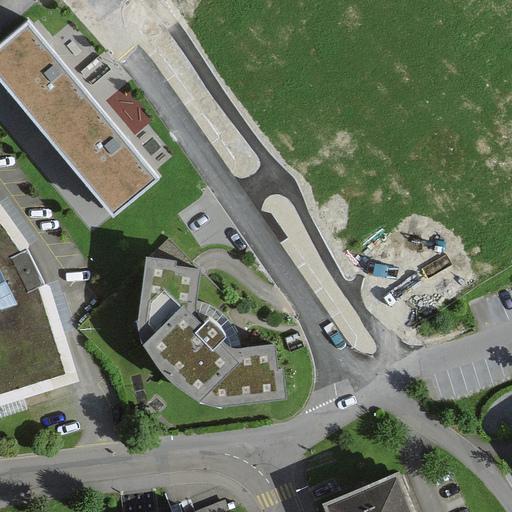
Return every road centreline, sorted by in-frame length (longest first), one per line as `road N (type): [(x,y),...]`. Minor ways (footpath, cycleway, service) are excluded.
road 1 (residential): [(95,0),(314,313),(360,392)]
road 2 (residential): [(244,458),(191,451),(0,475)]
road 3 (residential): [(360,392),(419,412),(485,466),(511,503)]
road 4 (residential): [(244,458),(360,392)]
